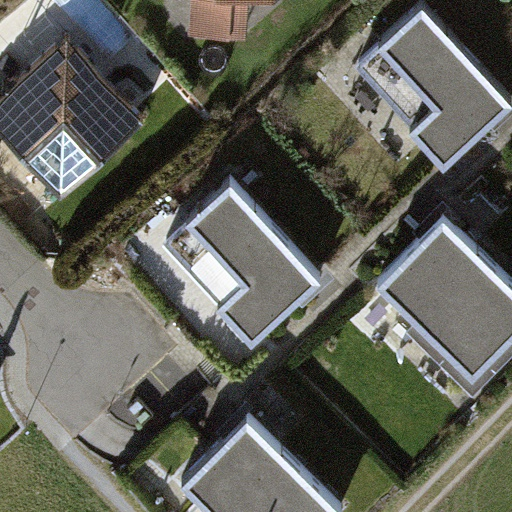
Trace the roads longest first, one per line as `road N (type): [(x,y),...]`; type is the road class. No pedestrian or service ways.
road 1 (residential): [(98,381),(0,260)]
road 2 (track): [(511,401),(402,511)]
